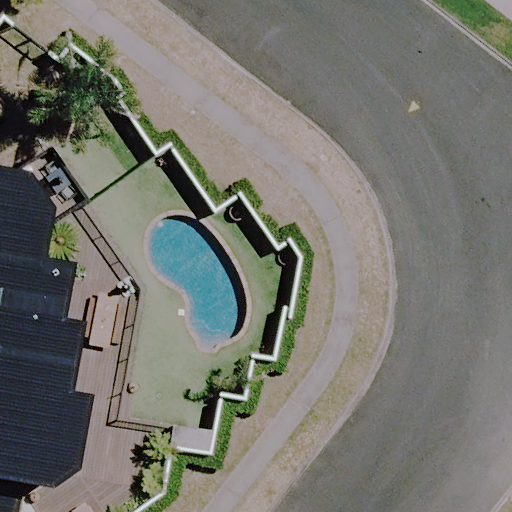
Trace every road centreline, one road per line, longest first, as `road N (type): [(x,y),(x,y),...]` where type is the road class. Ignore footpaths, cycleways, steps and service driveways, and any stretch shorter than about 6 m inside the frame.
road 1 (residential): [(511,271),(503,330),(366,511)]
road 2 (residential): [(323,0),(416,71),(511,193)]
